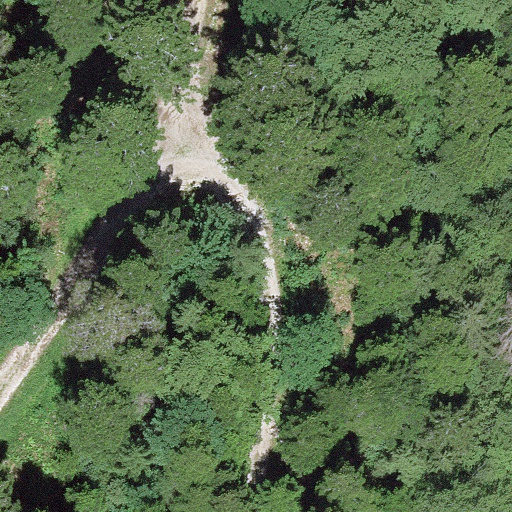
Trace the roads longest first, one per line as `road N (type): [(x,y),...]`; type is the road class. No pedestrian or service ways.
road 1 (track): [(0,399),(174,136),(193,0)]
road 2 (track): [(202,164),(225,186),(271,289),(275,358),(246,511)]
road 3 (track): [(202,164),(174,136),(110,0)]
